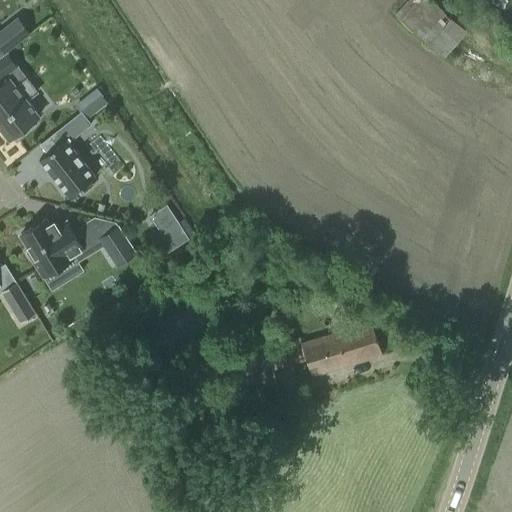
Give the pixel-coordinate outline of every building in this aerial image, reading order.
[(404,0),(392,13),(438,56),(463,30),(431,0),(404,0)] [(29,32),(18,17),(0,31),(0,51),(2,54),(29,32)] [(38,116),(15,86),(26,77),(6,52),(0,56),(0,128),(9,139),(15,134),(17,136),(16,137),(17,138),(36,124),(35,122),(34,123),(32,121),(38,116)] [(95,176),(68,142),(91,124),(81,111),(49,136),(57,145),(39,159),(69,197),(74,192),(77,196),(92,184),(89,181),(95,176)] [(71,254),(83,247),(69,225),(55,234),(45,218),(19,234),(29,250),(26,252),(42,277),(73,257),(71,254)] [(178,220),(154,235),(165,252),(189,236),(178,220)] [(137,252),(118,224),(98,237),(117,266),(137,252)] [(16,282),(1,291),(20,322),(35,313),(16,282)] [(306,359),(311,375),(382,353),(372,322),(301,343),(306,359)] [(267,352),(273,369),(306,359),(301,343),(299,336),(264,347),(266,352),(267,352)] [(267,352),(266,352),(231,363),(240,393),(277,382),(273,369),(267,352)] [(257,412),(265,431),(293,420),(284,401),(257,412)]
